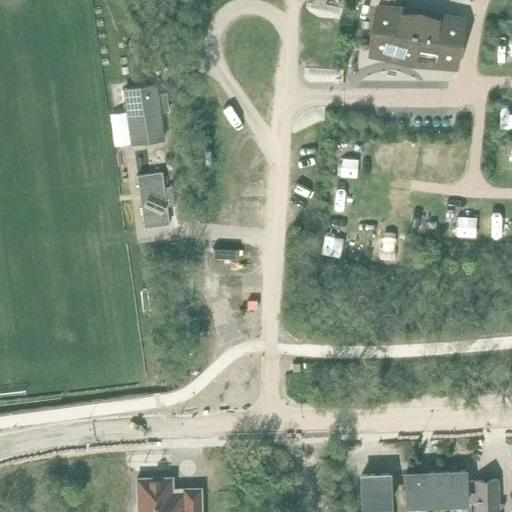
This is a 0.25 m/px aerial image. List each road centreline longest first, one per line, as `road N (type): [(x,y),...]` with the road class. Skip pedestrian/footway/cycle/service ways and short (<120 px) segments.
road 1 (unclassified): [(269,431),(281,161)]
road 2 (tertiary): [(0,453),(73,441),(269,431)]
road 3 (unclassified): [(289,48),(274,18),(245,7),(216,24),(210,45),(215,72),(281,161)]
road 4 (tertiary): [(269,431),(511,418)]
